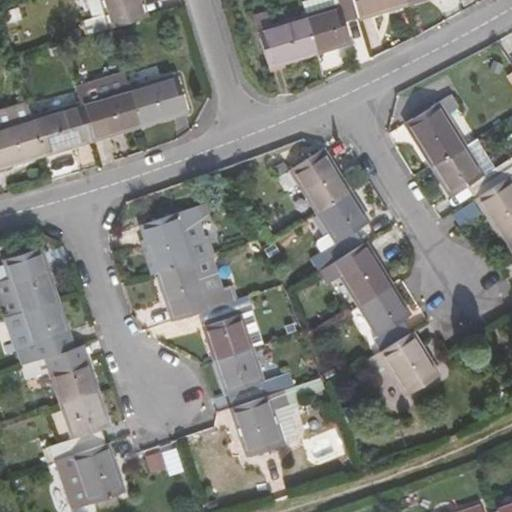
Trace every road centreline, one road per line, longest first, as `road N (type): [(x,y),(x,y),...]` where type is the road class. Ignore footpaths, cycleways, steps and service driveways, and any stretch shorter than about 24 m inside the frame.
road 1 (track): [(511,424),(283,511)]
road 2 (residential): [(338,99),(457,286)]
road 3 (residential): [(72,200),(142,398)]
road 4 (residential): [(338,99),(511,6)]
road 5 (residential): [(72,200),(245,139)]
road 6 (residential): [(245,139),(201,0)]
